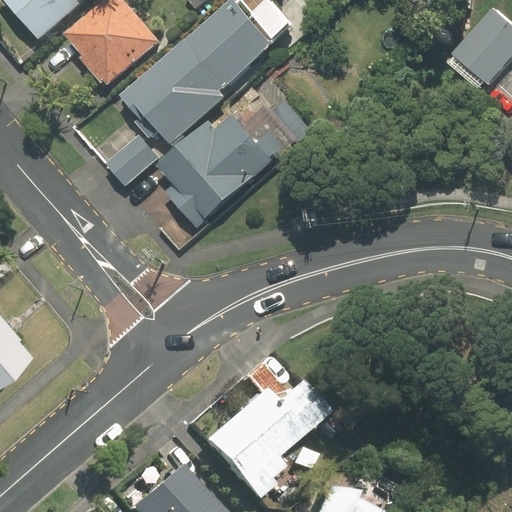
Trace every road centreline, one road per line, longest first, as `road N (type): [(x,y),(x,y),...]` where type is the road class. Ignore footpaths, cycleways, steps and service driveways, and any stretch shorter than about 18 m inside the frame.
road 1 (tertiary): [(511,257),(447,248),(366,259),(279,284),(195,327)]
road 2 (tertiary): [(20,165),(195,327)]
road 3 (tertiary): [(157,358),(20,165)]
road 4 (residential): [(157,358),(0,495)]
